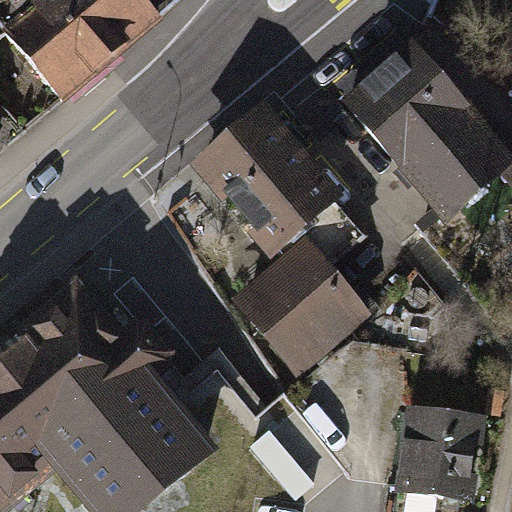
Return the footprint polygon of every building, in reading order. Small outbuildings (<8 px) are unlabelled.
[(162,35),(132,0),(39,0),(0,33),(0,49),(61,121),(162,35)] [(511,174),(407,47),(340,102),(445,231),(511,176),(511,174)] [(264,116),(200,170),(284,268),(236,309),(300,383),(368,324),(302,247),(346,209),(264,116)] [(81,293),(0,352),(0,403),(33,449),(143,368),(160,356),(130,316),(110,331),(81,293)] [(33,449),(58,482),(79,511),(149,511),(214,465),(143,368),(33,449)] [(0,511),(16,511),(58,482),(33,449),(0,403),(0,511)] [(465,511),(475,430),(410,423),(398,511),(465,511)]
